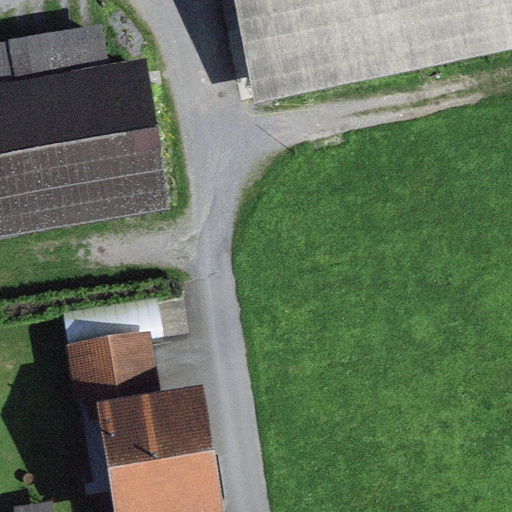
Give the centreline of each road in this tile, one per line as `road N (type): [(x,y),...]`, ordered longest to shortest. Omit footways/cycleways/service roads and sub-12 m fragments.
road 1 (track): [(141,0),(162,12),(179,44),(218,272)]
road 2 (residential): [(256,511),(218,272)]
